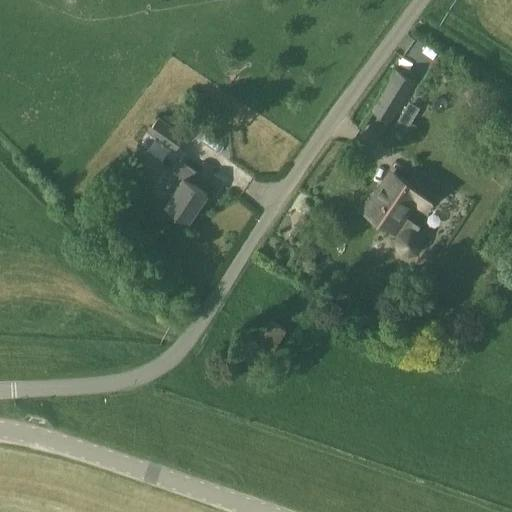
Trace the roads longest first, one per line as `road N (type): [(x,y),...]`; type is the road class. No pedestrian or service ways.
road 1 (unclassified): [(0,393),(125,385),(160,370),(420,0)]
road 2 (unclassified): [(0,431),(259,511)]
